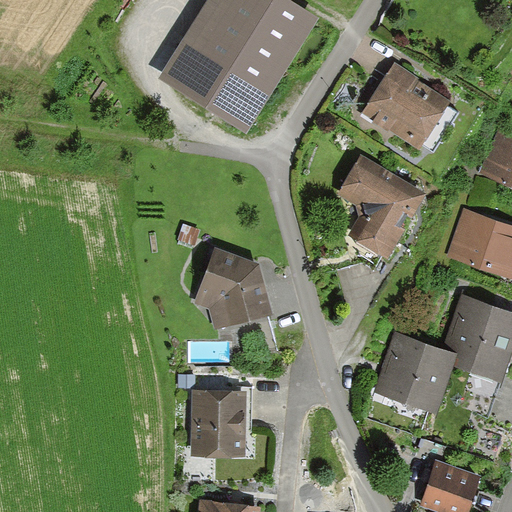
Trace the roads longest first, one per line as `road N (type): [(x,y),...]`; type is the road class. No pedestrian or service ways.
road 1 (residential): [(328,366),(280,190),(288,134),(373,0)]
road 2 (residential): [(328,366),(299,381),(286,511)]
road 3 (residential): [(383,511),(328,366)]
